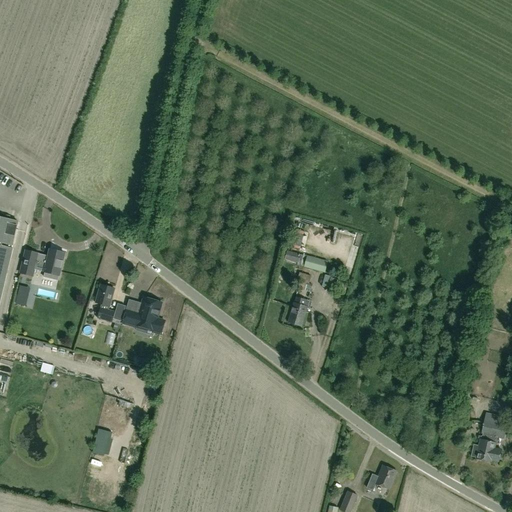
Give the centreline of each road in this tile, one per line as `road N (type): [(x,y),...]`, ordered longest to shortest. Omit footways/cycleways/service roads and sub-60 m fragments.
road 1 (unclassified): [(502,511),(374,434),(142,253)]
road 2 (unclassified): [(142,253),(200,0)]
road 3 (track): [(191,38),(412,153)]
road 4 (unclassified): [(142,253),(0,164)]
